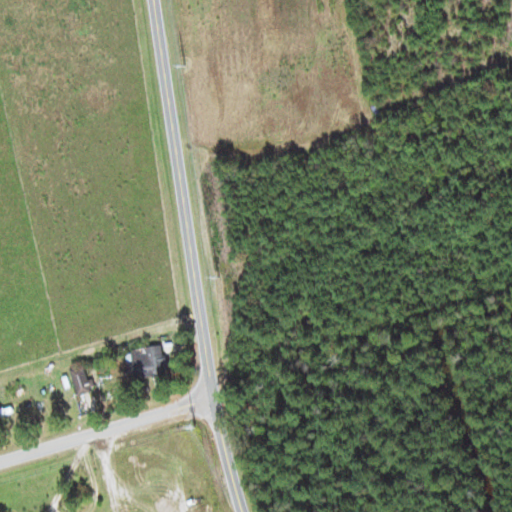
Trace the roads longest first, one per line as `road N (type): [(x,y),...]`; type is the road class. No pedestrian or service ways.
road 1 (tertiary): [(241,511),(212,396),(157,0)]
road 2 (residential): [(0,462),(212,396)]
